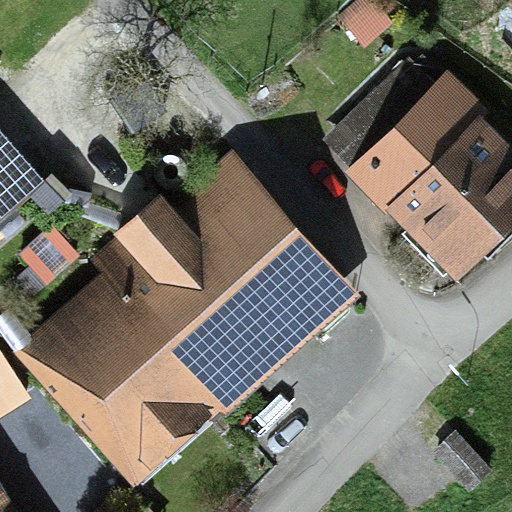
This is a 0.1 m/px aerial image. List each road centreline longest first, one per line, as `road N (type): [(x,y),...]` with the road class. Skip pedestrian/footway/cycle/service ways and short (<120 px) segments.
road 1 (residential): [(438,345),(122,0)]
road 2 (residential): [(438,345),(283,511)]
